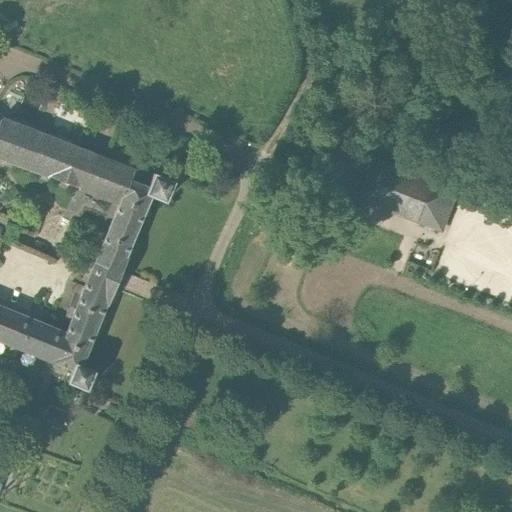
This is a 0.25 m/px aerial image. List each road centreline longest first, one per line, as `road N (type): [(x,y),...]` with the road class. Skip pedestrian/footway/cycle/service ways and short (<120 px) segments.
road 1 (track): [(194,312),(255,172),(307,84)]
road 2 (track): [(194,312),(103,511)]
